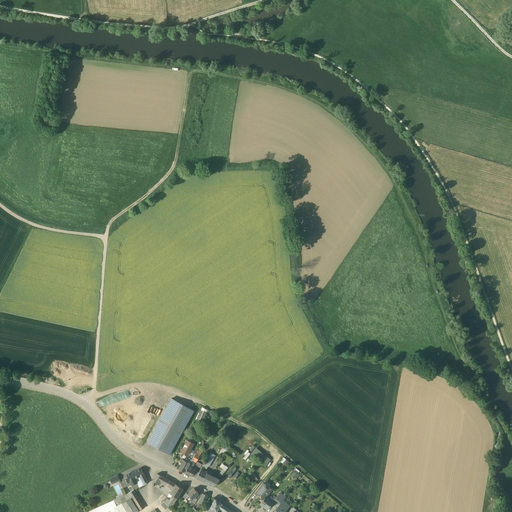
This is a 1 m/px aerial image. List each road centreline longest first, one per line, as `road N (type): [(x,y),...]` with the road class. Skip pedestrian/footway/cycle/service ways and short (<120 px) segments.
road 1 (track): [(511,440),(462,353),(425,242),(376,155),(334,115),(295,94),(191,72)]
road 2 (track): [(204,33),(310,53),(388,109),(451,199),(511,363)]
road 3 (track): [(482,511),(494,430),(479,405),(438,377),(331,356),(233,420)]
road 4 (residential): [(0,380),(79,399),(123,446),(242,511)]
road 5 (track): [(90,398),(142,385),(168,389),(247,427),(282,457)]
road 6 (track): [(106,238),(111,221),(175,163),(191,72)]
road 7 (track): [(0,6),(148,27),(193,23)]
road 8 (track): [(191,72),(0,47)]
road 9 (track): [(85,404),(95,376),(106,238)]
road 10 (track): [(403,369),(377,511)]
